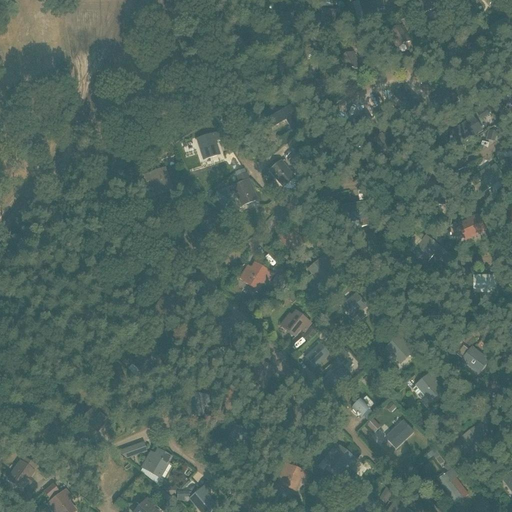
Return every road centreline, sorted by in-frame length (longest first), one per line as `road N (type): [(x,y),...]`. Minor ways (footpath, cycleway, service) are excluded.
road 1 (track): [(36,350),(116,291),(113,178),(170,90),(153,0)]
road 2 (unknown): [(212,281),(192,317),(166,425),(192,459),(282,511)]
road 3 (track): [(129,0),(109,76),(71,166),(0,257)]
road 4 (unknown): [(257,171),(238,158),(238,110),(214,28),(241,10),(300,0)]
